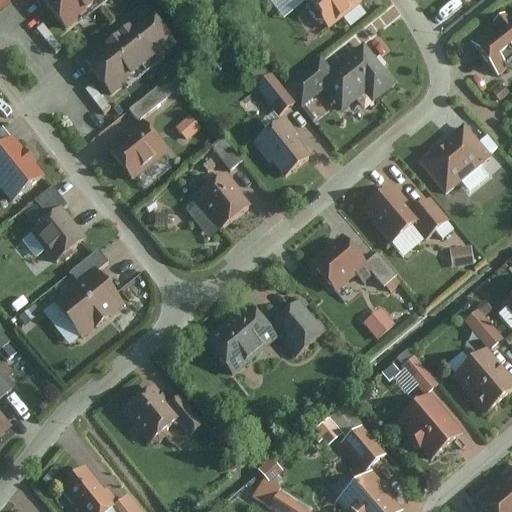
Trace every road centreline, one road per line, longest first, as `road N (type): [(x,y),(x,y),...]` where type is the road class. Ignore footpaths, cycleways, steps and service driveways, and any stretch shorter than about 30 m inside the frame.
road 1 (residential): [(188,311),(451,85),(397,0)]
road 2 (residential): [(0,69),(188,311)]
road 3 (residential): [(0,493),(75,408),(188,311)]
